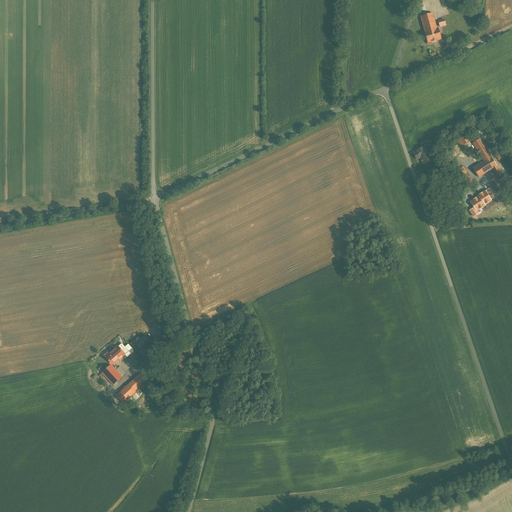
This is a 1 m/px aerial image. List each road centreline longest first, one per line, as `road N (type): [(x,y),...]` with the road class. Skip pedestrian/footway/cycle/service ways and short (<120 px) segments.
road 1 (unclassified): [(511,460),(383,91),(155,201)]
road 2 (unclassified): [(189,511),(210,409),(159,216)]
road 3 (unclassified): [(156,186),(155,0)]
road 4 (track): [(0,228),(155,201)]
road 5 (track): [(383,91),(511,26)]
